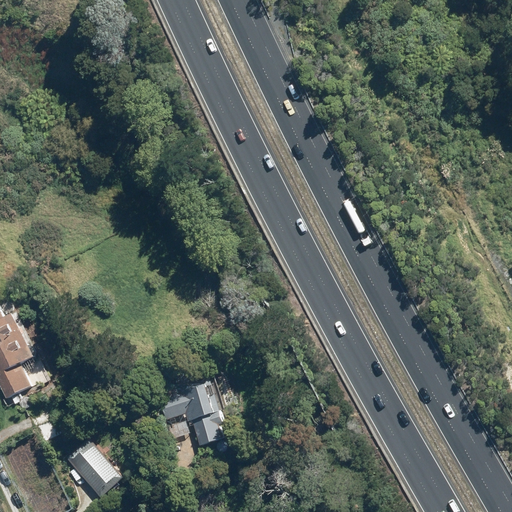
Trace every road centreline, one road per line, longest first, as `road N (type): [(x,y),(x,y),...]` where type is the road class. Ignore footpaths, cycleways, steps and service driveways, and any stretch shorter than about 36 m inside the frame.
road 1 (motorway): [(446,511),(220,106),(175,0)]
road 2 (motorway): [(239,0),(510,511)]
road 3 (track): [(511,312),(459,190)]
